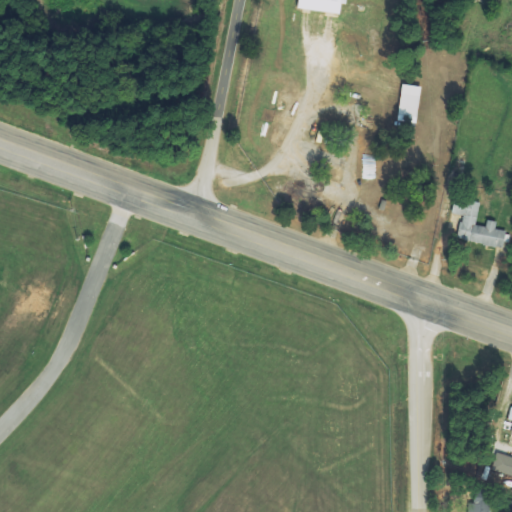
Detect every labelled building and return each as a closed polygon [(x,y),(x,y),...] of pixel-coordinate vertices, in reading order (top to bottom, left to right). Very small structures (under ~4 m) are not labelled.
[(344,0),(301,0),(300,9),(343,14),(344,0)] [(422,87),(402,84),(397,121),(416,124),(422,87)] [(482,202),(456,197),(452,213),(463,215),(458,239),(505,248),(509,231),(495,228),(495,227),(477,224),(482,202)] [(493,473),(511,475),(511,457),(495,455),(493,473)] [(469,511),(488,511),(489,498),(470,498),(469,511)]
